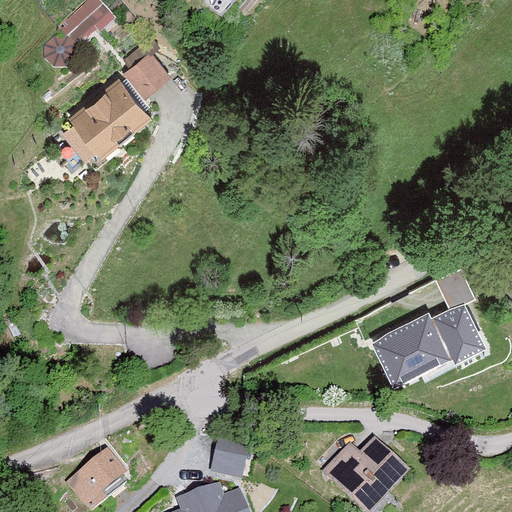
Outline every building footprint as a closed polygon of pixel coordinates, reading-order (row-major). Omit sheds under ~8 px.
[(91,0),(63,25),(82,47),(119,16),(105,0),(91,0)] [(153,56),(129,75),(144,95),(168,76),(153,56)] [(147,117),(119,83),(76,118),(104,152),(147,117)] [(477,312),(460,284),(436,299),(454,327),(477,312)] [(221,441),(216,472),(242,477),(247,445),(221,441)] [(404,474),(376,447),(363,462),(354,453),(332,476),(368,511),(404,474)] [(123,474),(108,457),(73,486),(87,503),(123,474)] [(243,511),(239,499),(223,505),(219,493),(185,505),(187,511),(243,511)]
